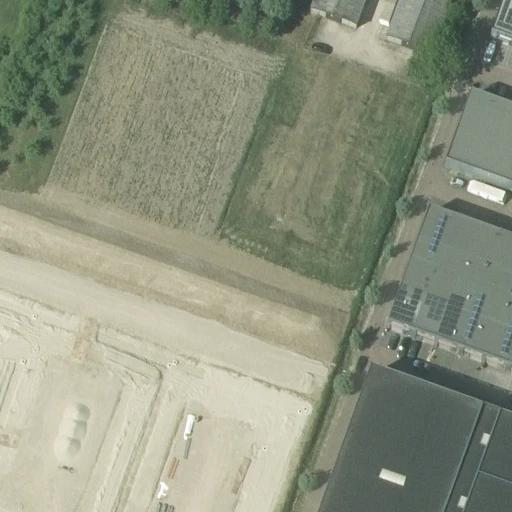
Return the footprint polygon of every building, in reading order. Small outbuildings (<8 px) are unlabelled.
[(314,0),(308,17),(354,33),(366,0),(314,0)] [(400,0),(385,44),(429,60),(450,0),(400,0)] [(511,0),(503,0),(489,42),(511,49),(511,0)] [(511,115),(468,100),(443,170),(511,194),(511,115)] [(511,246),(427,216),(385,331),(511,376),(511,246)] [(511,511),(511,429),(368,378),(319,511),(511,511)]
